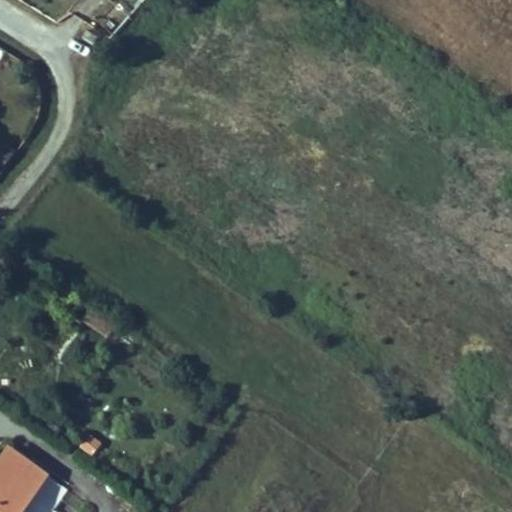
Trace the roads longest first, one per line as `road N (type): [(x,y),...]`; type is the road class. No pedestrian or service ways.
road 1 (residential): [(0,11),(89,67),(0,213)]
road 2 (residential): [(0,370),(197,507)]
